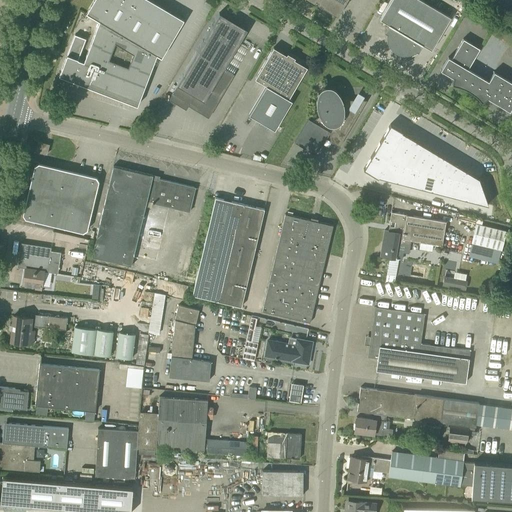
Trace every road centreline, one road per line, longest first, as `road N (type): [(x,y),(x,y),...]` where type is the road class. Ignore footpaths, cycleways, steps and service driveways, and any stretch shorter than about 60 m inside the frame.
road 1 (residential): [(323,511),(353,249),(344,205),(313,185),(26,117)]
road 2 (residential): [(505,150),(255,0)]
